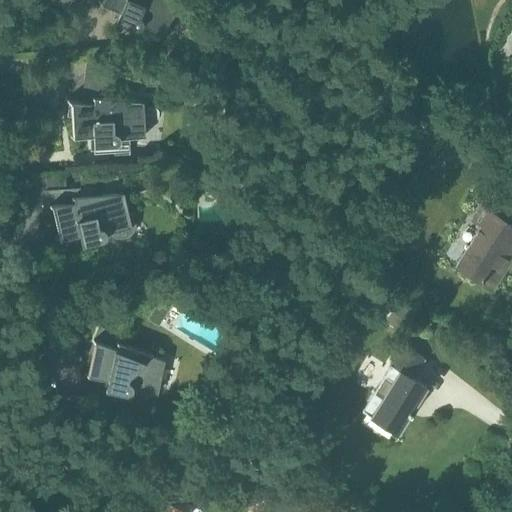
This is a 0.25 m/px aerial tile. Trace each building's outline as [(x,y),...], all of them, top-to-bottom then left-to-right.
[(55,0),(66,9),(73,0),(55,0)] [(120,11),(116,20),(135,28),(135,27),(136,28),(138,28),(139,28),(140,27),(141,27),(142,26),(143,25),(164,33),(164,32),(162,31),(175,1),(177,2),(178,1),(176,0),(105,0),(104,3),(120,11)] [(66,99),(66,101),(69,102),(68,115),(75,116),(76,136),(94,135),(95,146),(95,153),(116,152),(116,154),(131,153),(130,138),(143,137),(143,136),(141,136),(139,103),(141,103),(141,101),(90,95),(89,97),(95,98),(95,103),(66,99)] [(107,236),(107,235),(107,234),(107,233),(111,232),(112,235),(119,238),(127,237),(133,232),(136,225),(135,217),(130,211),(123,208),(119,195),(122,195),(121,193),(97,194),(96,186),(46,189),(47,219),(58,219),(63,239),(81,235),(83,244),(103,240),(105,239),(105,238),(106,237),(107,237),(107,236)] [(474,219),(483,225),(458,266),(492,287),(511,254),(511,224),(482,206),(474,219)] [(25,291),(47,293),(48,272),(26,271),(25,291)] [(109,379),(106,389),(126,393),(128,393),(129,393),(131,392),(132,391),(133,390),(134,389),(155,393),(155,392),(154,391),(161,360),(162,360),(163,359),(129,345),(132,338),(100,325),(88,353),(95,356),(91,376),(109,379)] [(390,365),(362,411),(398,433),(426,387),(411,378),(424,357),(402,344),(389,364),(390,365)] [(59,422),(84,420),(82,396),(58,397),(59,422)] [(304,511),(305,511),(275,493),(263,511),(304,511)] [(164,502),(151,504),(146,511),(174,511),(176,509),(164,502)]
